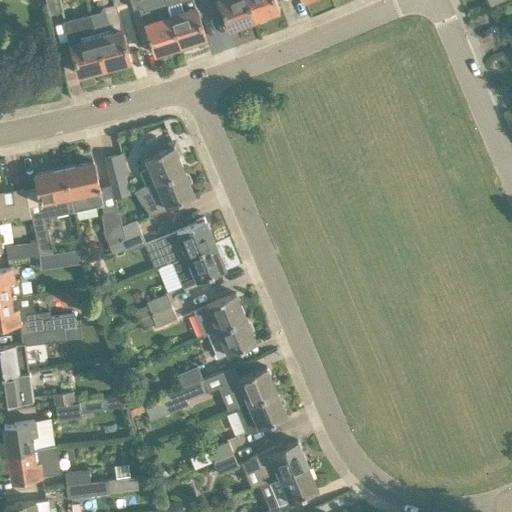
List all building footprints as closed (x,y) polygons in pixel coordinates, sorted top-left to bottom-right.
[(60,0),(44,0),(48,15),(63,12),(60,0)] [(179,45),(164,0),(160,0),(149,4),(147,0),(141,0),(136,2),(154,54),(179,45)] [(164,0),(179,45),(205,37),(192,0),(164,0)] [(245,0),(217,0),(229,29),(253,19),(245,0)] [(245,0),(253,19),(279,9),(275,0),(245,0)] [(89,14),(95,37),(103,68),(130,61),(114,4),(102,7),(100,11),(89,14)] [(89,14),(74,18),(63,21),(77,75),(103,68),(95,37),(89,14)] [(146,186),(156,182),(184,170),(174,145),(140,159),(144,169),(139,172),(146,187),(146,186)] [(104,158),(111,186),(114,198),(129,194),(125,175),(126,175),(121,154),(104,158)] [(73,212),(103,205),(99,188),(99,184),(98,185),(92,160),(63,167),(69,195),(73,212)] [(73,212),(69,195),(63,167),(33,174),(40,198),(39,198),(41,203),(29,205),(32,218),(34,231),(37,242),(38,254),(52,252),(45,218),(73,212)] [(184,170),(156,182),(146,186),(146,187),(152,201),(161,197),(164,208),(195,195),(184,170)] [(14,203),(5,204),(3,191),(0,191),(0,219),(19,217),(19,219),(32,218),(29,205),(25,187),(12,190),(14,203)] [(115,228),(120,226),(116,210),(103,213),(100,214),(104,234),(112,254),(124,249),(120,240),(115,228)] [(174,232),(155,240),(165,264),(215,244),(204,216),(195,220),(196,222),(174,231),(174,232)] [(135,220),(120,226),(115,228),(120,240),(140,232),(135,220)] [(120,240),(124,249),(125,253),(146,244),(140,232),(120,240)] [(38,254),(37,242),(6,246),(7,258),(33,255),(38,254)] [(215,244),(165,264),(172,262),(183,290),(212,278),(210,275),(225,269),(215,244)] [(82,262),(80,248),(64,251),(66,265),(82,262)] [(19,281),(15,282),(13,267),(0,268),(0,297),(12,296),(21,295),(19,281)] [(206,305),(193,311),(203,335),(246,317),(235,292),(206,305)] [(97,296),(100,306),(111,303),(108,293),(97,296)] [(171,305),(165,293),(145,301),(147,304),(133,310),(137,319),(139,318),(171,305)] [(0,326),(25,323),(21,295),(12,296),(0,297),(0,326)] [(155,325),(176,317),(171,305),(139,318),(144,327),(154,323),(155,325)] [(45,318),(47,330),(65,327),(76,325),(75,314),(51,317),(45,318)] [(207,334),(217,358),(227,354),(227,355),(256,342),(246,317),(203,335),(203,336),(207,334)] [(66,339),(65,327),(47,330),(27,332),(29,345),(66,339)] [(0,374),(28,371),(25,355),(23,342),(0,345),(0,374)] [(203,378),(198,366),(177,374),(182,387),(203,378)] [(236,408),(246,404),(276,391),(266,366),(236,379),(237,380),(226,383),(236,407),(236,408)] [(0,403),(32,398),(31,388),(28,371),(0,374),(0,403)] [(188,400),(208,391),(203,378),(182,387),(130,410),(132,416),(147,410),(151,420),(190,404),(188,400)] [(151,394),(147,382),(138,386),(142,397),(151,394)] [(74,391),(53,394),(55,406),(75,403),(74,391)] [(287,416),(276,391),(246,404),(236,408),(246,433),(257,429),(287,416)] [(55,406),(57,420),(82,417),(81,413),(102,410),(101,400),(75,403),(55,406)] [(0,453),(34,449),(32,436),(37,435),(35,419),(2,424),(4,436),(0,436),(0,453)] [(297,440),(282,446),(281,443),(249,457),(250,458),(260,485),(269,482),(308,466),(297,440)] [(233,453),(228,441),(207,449),(212,462),(233,453)] [(34,449),(0,453),(0,469),(9,468),(11,481),(43,476),(42,464),(48,463),(46,447),(34,449)] [(218,474),(238,465),(233,453),(212,462),(218,474)] [(157,484),(168,475),(160,464),(148,473),(157,484)] [(318,490),(308,466),(269,482),(278,505),(280,509),(291,504),(291,502),(318,490)] [(88,470),(64,473),(66,485),(90,482),(88,470)] [(66,485),(68,499),(138,489),(136,475),(90,482),(66,485)] [(50,511),(48,498),(37,500),(4,504),(5,511),(50,511)] [(162,511),(185,511),(181,499),(161,506),(162,511)]
